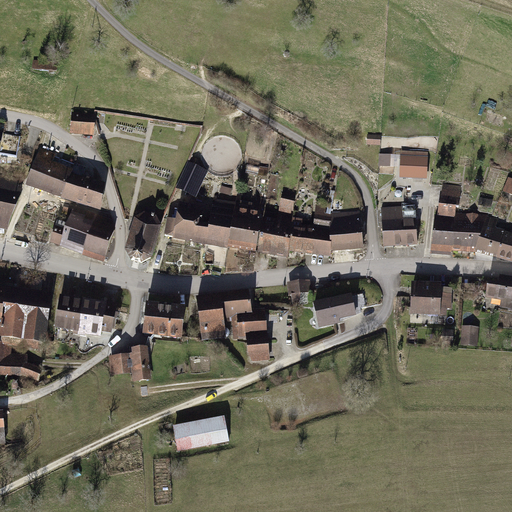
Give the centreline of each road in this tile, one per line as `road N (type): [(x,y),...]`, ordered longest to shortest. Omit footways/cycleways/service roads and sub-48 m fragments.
road 1 (track): [(389,266),(387,308),(373,329),(157,416),(0,497)]
road 2 (residential): [(511,269),(389,266),(181,285),(115,277)]
road 3 (residential): [(115,277),(121,229),(105,171),(47,125),(0,113)]
road 4 (track): [(142,282),(123,337),(49,389),(0,403)]
